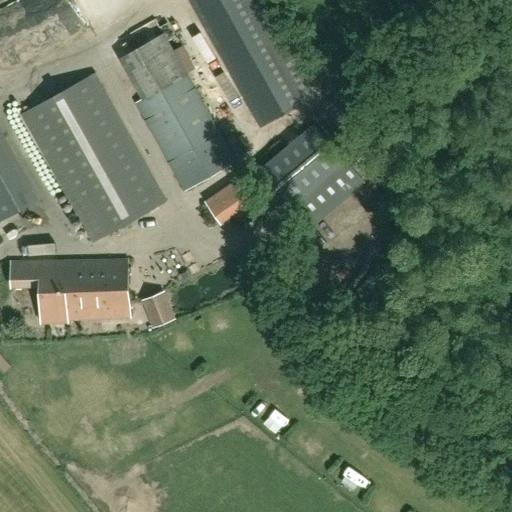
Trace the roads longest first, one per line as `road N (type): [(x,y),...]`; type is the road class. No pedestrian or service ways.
road 1 (track): [(511,475),(335,336),(249,235),(201,231),(86,251),(18,123),(22,108),(72,60),(110,71),(184,211)]
road 2 (track): [(171,0),(267,146),(184,211)]
road 3 (track): [(18,123),(11,62),(149,0)]
